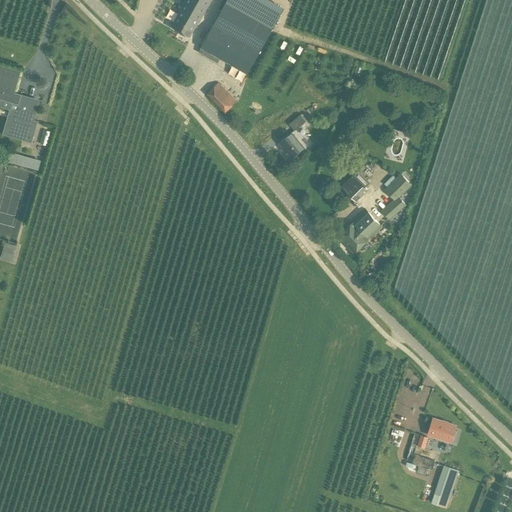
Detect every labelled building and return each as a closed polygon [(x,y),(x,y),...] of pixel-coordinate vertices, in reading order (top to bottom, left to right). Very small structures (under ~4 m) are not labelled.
[(199,21),(211,0),(184,0),(179,10),(180,10),(171,27),(189,37),(198,20),(199,21)] [(220,18),(215,27),(213,26),(201,47),(248,73),(260,51),(235,38),(241,29),(243,30),(259,1),(258,0),(241,0),(237,8),(222,0),(215,15),(220,18)] [(36,112),(39,102),(35,100),(35,99),(14,93),(20,72),(0,66),(0,96),(14,100),(12,105),(18,107),(11,131),(32,137),(37,122),(29,120),(32,111),(36,112)] [(225,112),(236,101),(218,82),(207,93),(225,112)] [(301,114),(292,121),(289,124),(294,130),(306,121),(301,114)] [(292,157),(304,147),(292,133),(280,142),(292,157)] [(7,161),(38,170),(41,160),(10,152),(7,161)] [(362,167),(342,186),(357,200),(368,189),(366,187),(370,182),(361,173),(365,169),(362,167)] [(390,218),(406,204),(399,196),(408,188),(398,178),(386,190),(396,199),(383,211),(390,218)] [(355,252),(382,226),(366,209),(339,235),(355,252)] [(1,257),(13,261),(18,244),(6,241),(1,257)] [(451,442),(456,426),(433,419),(428,435),(451,442)] [(417,472),(425,475),(427,467),(432,469),(435,461),(426,458),(429,449),(425,448),(428,437),(421,434),(417,447),(418,447),(413,464),(419,466),(417,472)] [(443,465),(434,495),(449,500),(459,470),(443,465)]
